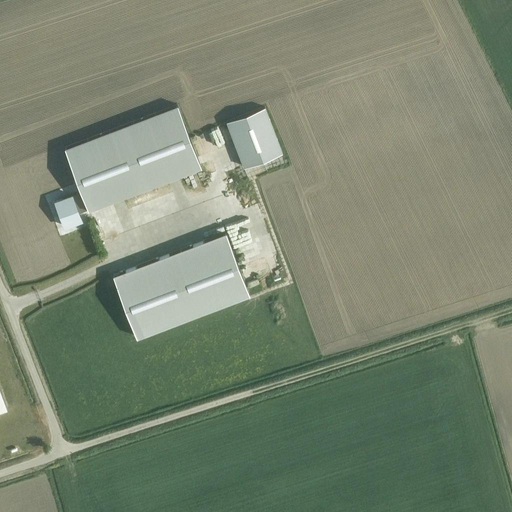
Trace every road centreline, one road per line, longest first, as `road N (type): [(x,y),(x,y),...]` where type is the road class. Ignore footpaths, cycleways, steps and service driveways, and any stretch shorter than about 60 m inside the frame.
road 1 (unknown): [(244,393),(511,318)]
road 2 (unclassified): [(0,473),(64,452),(0,284)]
road 3 (track): [(64,452),(244,393)]
